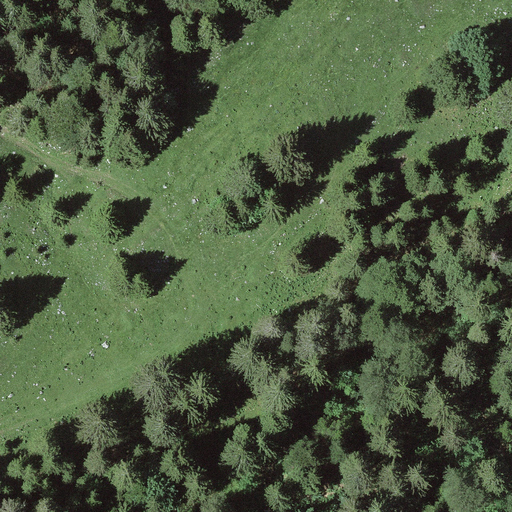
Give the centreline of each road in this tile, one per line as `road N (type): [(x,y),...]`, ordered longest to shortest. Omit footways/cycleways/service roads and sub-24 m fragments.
road 1 (track): [(0,114),(184,223),(147,370),(0,438)]
road 2 (track): [(246,511),(147,370)]
